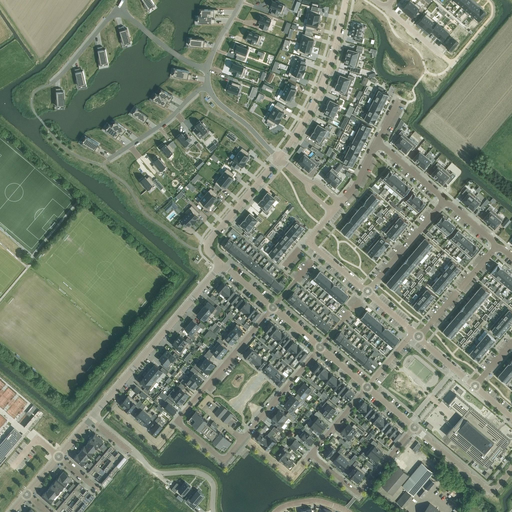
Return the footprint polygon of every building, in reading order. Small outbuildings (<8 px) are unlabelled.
[(142,0),(146,5),(144,6),(147,11),(155,5),(151,0),(142,0)] [(272,0),(270,4),(271,5),(270,7),(272,8),(271,11),(282,15),(285,5),(279,3),(279,2),(276,1),(275,2),(272,0)] [(405,1),(401,6),(404,8),(402,9),(407,13),(416,3),(415,4),(410,0),(408,3),(405,1)] [(469,0),(467,0),(461,8),(466,11),(473,3),(469,0)] [(416,3),(407,13),(412,17),(413,16),(416,18),(420,13),(417,11),(421,7),(416,3)] [(473,3),(466,11),(466,10),(470,14),(477,6),(473,3)] [(477,6),(470,14),(474,17),(474,18),(473,19),(481,9),(481,10),(477,6)] [(481,9),(473,19),(477,23),(478,22),(486,13),(481,9)] [(310,10),(308,19),(320,22),(321,18),(319,18),(320,16),(318,15),(319,12),(318,12),(311,10),(310,10)] [(426,14),(418,23),(424,28),(432,19),(426,14)] [(260,15),(258,19),(259,20),(258,22),(260,23),(259,27),(267,30),(271,20),(267,18),(268,17),(264,16),(263,17),(260,15)] [(308,19),(306,28),(314,31),(315,27),(317,28),(318,25),(319,26),(320,22),(308,19)] [(432,19),(424,28),(429,33),(437,23),(432,19)] [(354,23),(351,36),(356,38),(355,41),(362,43),(363,39),(360,38),(363,25),(354,23)] [(437,23),(429,33),(431,31),(436,36),(444,27),(443,27),(443,28),(437,23)] [(123,26),(119,28),(124,45),(131,42),(127,29),(124,29),(123,26)] [(444,27),(436,36),(442,40),(449,32),(444,27)] [(248,31),(246,35),(247,35),(246,37),(248,38),(247,41),(258,45),(261,36),(255,33),(256,32),(252,31),(251,32),(248,31)] [(302,34),(299,43),(312,46),(313,47),(314,43),(313,43),(314,40),(312,40),(313,37),(302,34)] [(450,36),(444,42),(448,45),(446,47),(451,51),(453,48),(455,49),(457,46),(456,45),(458,42),(450,36)] [(189,42),(189,43),(190,43),(189,45),(207,47),(208,43),(204,42),(205,39),(190,38),(190,42),(189,42)] [(299,43),(297,52),(308,55),(309,52),(311,52),(312,46),(299,43)] [(236,45),(235,49),(236,49),(235,51),(237,52),(236,55),(245,59),(249,49),(244,47),(244,46),(240,45),(240,46),(236,45)] [(102,47),(97,47),(100,60),(98,60),(98,65),(108,63),(106,49),(103,50),(102,47)] [(346,55),(346,56),(359,60),(361,53),(362,53),(363,50),(357,49),(356,51),(348,49),(347,55),(346,55)] [(345,58),(344,64),(351,66),(350,71),(359,73),(361,68),(357,67),(359,60),(346,56),(345,58)] [(295,58),(291,67),(294,67),(304,71),(306,66),(304,65),(306,62),(295,58)] [(232,63),(231,67),(232,67),(231,69),(233,70),(232,73),(242,77),(246,68),(240,66),(240,65),(236,63),(236,64),(232,63)] [(294,67),(290,76),(299,80),(300,77),(302,77),(304,71),(294,67)] [(80,68),(75,69),(79,87),(86,85),(83,71),(80,71),(80,68)] [(175,69),(174,76),(191,80),(192,75),(189,74),(189,72),(175,69)] [(338,80),(337,82),(350,87),(352,80),(353,80),(355,77),(349,75),(348,78),(340,75),(338,80)] [(286,81),(281,89),(284,90),(294,95),(296,90),(294,89),(296,86),(286,81)] [(227,86),(226,90),(227,90),(227,91),(230,92),(229,93),(233,94),(233,93),(237,94),(241,85),(232,82),(231,85),(229,84),(228,87),(227,86)] [(337,84),(335,89),(342,92),(341,95),(347,97),(348,94),(347,94),(350,87),(337,82),(337,84)] [(60,88),(55,89),(57,106),(64,106),(63,91),(61,92),(60,88)] [(162,89),(158,95),(170,102),(173,96),(162,89)] [(377,89),(374,94),(386,100),(389,95),(377,89)] [(281,96),(279,99),(287,103),(289,100),(291,101),(292,99),(293,99),(295,96),(294,95),(284,90),(281,96)] [(156,94),(153,100),(165,107),(165,106),(168,108),(170,105),(167,103),(168,101),(170,102),(158,95),(157,94),(156,94)] [(374,94),(372,98),(384,104),(386,100),(374,94)] [(372,98),(369,104),(372,105),(381,110),(384,104),(372,98)] [(327,105),(327,107),(336,111),(340,105),(330,100),(328,105),(327,105)] [(275,104),(270,112),(271,113),(281,118),(284,113),(282,112),(284,109),(275,104)] [(372,105),(369,109),(379,114),(381,110),(372,105)] [(326,108),(323,114),(333,118),(336,111),(327,107),(326,108)] [(137,108),(132,114),(144,123),(149,117),(137,108)] [(369,109),(367,114),(376,119),(379,114),(369,109)] [(271,113),(266,121),(268,122),(273,125),(274,125),(276,123),(278,124),(279,122),(281,118),(271,113)] [(365,113),(362,118),(374,124),(376,119),(367,114),(365,113)] [(110,125),(122,135),(126,129),(116,121),(112,126),(110,125)] [(197,127),(194,129),(200,137),(201,138),(209,132),(208,130),(205,127),(205,126),(206,126),(203,123),(202,123),(200,121),(199,121),(196,123),(197,124),(195,126),(197,127)] [(360,121),(358,126),(369,132),(372,127),(360,121)] [(315,129),(314,130),(325,137),(326,137),(323,136),(327,130),(330,132),(332,129),(326,126),(325,128),(318,124),(315,129)] [(110,125),(105,130),(119,141),(121,137),(119,135),(120,133),(122,135),(110,125)] [(358,126),(355,131),(367,137),(369,132),(358,126)] [(313,132),(310,137),(317,141),(316,144),(321,147),(323,144),(322,143),(324,140),(325,137),(314,130),(313,132)] [(355,131),(353,136),(355,137),(364,142),(367,137),(355,131)] [(400,137),(394,143),(399,147),(400,149),(409,138),(403,134),(404,133),(402,131),(397,136),(400,137)] [(180,134),(176,137),(177,138),(179,140),(178,141),(181,144),(181,143),(184,146),(192,140),(186,133),(183,135),(182,133),(180,135),(180,134)] [(86,137),(81,145),(86,148),(87,146),(98,152),(100,148),(97,146),(99,144),(86,137)] [(355,137),(352,142),(362,147),(364,142),(355,137)] [(409,138),(400,149),(401,150),(406,153),(410,148),(412,150),(417,145),(414,143),(409,138)] [(352,142),(350,147),(360,151),(362,147),(352,142)] [(163,145),(160,147),(161,148),(162,150),(162,151),(164,154),(165,153),(168,157),(175,150),(174,148),(169,143),(167,146),(166,144),(164,146),(163,145)] [(212,146),(209,149),(211,152),(214,149),(217,147),(215,144),(212,146)] [(348,146),(345,151),(347,152),(357,157),(360,151),(350,147),(348,146)] [(240,150),(237,155),(246,162),(249,157),(247,156),(248,155),(249,153),(242,148),(240,150)] [(418,153),(413,159),(417,163),(418,164),(425,156),(420,151),(418,153)] [(347,152),(345,156),(355,161),(357,157),(347,152)] [(304,154),(297,162),(302,166),(303,167),(312,157),(310,159),(304,154)] [(425,156),(418,164),(420,165),(424,169),(430,162),(431,164),(435,160),(427,154),(425,156)] [(236,155),(230,163),(231,163),(238,169),(240,166),(242,167),(243,165),(244,166),(246,162),(237,155),(236,155)] [(343,155),(340,160),(352,166),(355,161),(345,156),(343,155)] [(155,164),(152,166),(158,173),(166,166),(163,163),(164,162),(161,159),(160,160),(158,158),(158,157),(155,160),(155,161),(153,162),(155,164)] [(312,157),(303,167),(304,168),(305,168),(309,172),(314,166),(316,168),(320,163),(318,161),(317,162),(312,157)] [(332,168),(324,178),(329,183),(338,173),(341,169),(342,167),(343,164),(340,163),(339,165),(335,170),(332,168)] [(435,170),(431,175),(435,178),(435,179),(437,180),(445,170),(440,165),(437,163),(433,168),(435,170)] [(227,168),(221,176),(230,183),(234,178),(232,177),(234,174),(227,168)] [(382,176),(378,181),(380,182),(382,181),(386,184),(394,174),(390,170),(384,177),(382,176)] [(445,170),(437,180),(438,181),(443,185),(446,181),(448,183),(455,175),(452,172),(451,174),(445,170)] [(338,173),(329,183),(335,188),(342,179),(337,175),(338,173)] [(394,174),(386,184),(390,188),(398,178),(394,174)] [(143,177),(140,180),(142,183),(141,184),(144,187),(145,186),(147,189),(153,185),(155,183),(161,190),(163,188),(156,179),(153,181),(149,176),(147,178),(145,177),(143,178),(143,177)] [(221,176),(215,183),(222,189),(224,187),(226,188),(230,183),(221,176)] [(398,178),(390,188),(394,191),(402,181),(398,178)] [(402,181),(394,191),(398,195),(407,185),(402,181)] [(187,186),(186,186),(193,192),(196,188),(192,185),(189,183),(187,186)] [(407,185),(398,195),(402,198),(411,188),(407,185)] [(211,188),(204,195),(213,203),(217,198),(215,197),(218,194),(211,188)] [(466,196),(462,201),(466,204),(466,205),(467,206),(476,196),(470,191),(467,188),(462,193),(466,196)] [(280,199),(276,195),(274,197),(268,192),(264,196),(262,197),(271,205),(276,199),(278,201),(280,199)] [(413,192),(405,202),(409,206),(417,196),(413,192)] [(373,193),(369,197),(377,204),(381,200),(373,193)] [(204,195),(198,203),(205,209),(207,206),(208,208),(213,203),(204,195)] [(417,196),(409,206),(413,209),(422,199),(417,196)] [(473,211),(482,201),(476,196),(467,206),(469,207),(473,211)] [(271,205),(262,197),(261,199),(258,203),(264,209),(262,211),(267,215),(269,213),(266,210),(271,205)] [(369,197),(365,201),(374,208),(377,204),(369,197)] [(422,199),(413,209),(417,213),(421,208),(422,209),(424,206),(426,203),(422,199)] [(172,201),(165,209),(167,212),(172,207),(175,209),(178,206),(172,201)] [(365,201),(362,205),(370,212),(374,208),(365,201)] [(185,212),(186,214),(194,222),(199,217),(197,216),(198,216),(200,214),(192,205),(185,212)] [(362,205),(358,210),(366,216),(370,212),(362,205)] [(489,224),(497,214),(492,209),(493,208),(490,206),(486,211),(488,213),(483,219),(487,223),(489,224)] [(358,210),(355,213),(363,220),(366,216),(358,210)] [(263,220),(258,216),(256,218),(250,213),(246,217),(245,218),(253,226),(258,220),(261,222),(263,220)] [(355,213),(352,217),(360,224),(363,220),(355,213)] [(186,214),(180,221),(186,227),(189,225),(190,226),(194,222),(186,214)] [(495,229),(503,219),(497,214),(489,224),(490,225),(495,229)] [(399,215),(395,219),(405,228),(409,223),(399,215)] [(438,229),(447,219),(443,215),(440,218),(438,220),(438,221),(434,225),(438,229)] [(352,217),(348,222),(356,228),(360,224),(352,217)] [(253,226),(245,218),(243,220),(244,220),(240,224),(246,230),(245,232),(249,236),(251,234),(248,231),(253,226)] [(295,219),(291,223),(301,231),(305,227),(295,219)] [(395,219),(391,223),(401,232),(405,228),(395,219)] [(443,232),(451,222),(447,219),(438,229),(443,232)] [(348,222),(345,225),(353,232),(356,228),(348,222)] [(455,226),(451,222),(443,232),(447,236),(455,226)] [(291,223),(288,227),(298,236),(301,231),(291,223)] [(391,223),(388,227),(398,236),(401,232),(391,223)] [(345,225),(341,230),(349,237),(353,232),(345,225)] [(288,227),(284,231),(286,233),(294,240),(298,236),(288,227)] [(388,227),(384,232),(389,236),(392,238),(394,240),(398,236),(388,227)] [(453,244),(462,234),(458,230),(449,240),(453,244)] [(286,233),(283,237),(291,244),(294,240),(286,233)] [(380,234),(376,239),(386,247),(390,243),(389,242),(386,239),(380,234)] [(458,247),(466,237),(462,234),(453,244),(458,247)] [(281,235),(277,240),(279,241),(287,248),(291,244),(283,237),(281,235)] [(462,251),(470,241),(466,237),(458,247),(462,251)] [(234,242),(230,238),(228,240),(228,239),(225,242),(226,243),(223,246),(227,250),(234,242)] [(433,245),(425,238),(422,242),(430,249),(433,245)] [(376,239),(373,243),(383,251),(386,247),(376,239)] [(279,241),(276,245),(284,252),(287,248),(279,241)] [(466,254),(474,244),(470,241),(462,251),(466,254)] [(234,242),(227,250),(231,253),(237,245),(234,242)] [(430,249),(422,242),(418,246),(426,253),(430,249)] [(274,243),(270,248),(280,256),(284,252),(276,245),(274,243)] [(373,243),(369,247),(379,255),(383,251),(373,243)] [(470,258),(479,248),(474,244),(466,254),(470,258)] [(241,248),(237,245),(231,253),(235,256),(241,248)] [(426,253),(418,246),(415,250),(423,257),(426,253)] [(371,249),(367,253),(375,260),(379,255),(369,247),(371,249)] [(245,251),(241,248),(235,256),(238,259),(245,251)] [(270,248),(267,252),(277,260),(280,256),(270,248)] [(423,257),(415,250),(411,254),(419,261),(423,257)] [(248,254),(245,251),(238,259),(242,262),(249,254),(248,254)] [(253,257),(249,254),(242,262),(246,265),(253,257)] [(419,261),(411,254),(408,258),(416,265),(419,261)] [(253,257),(246,265),(249,268),(255,262),(251,259),(253,257)] [(416,265),(408,258),(404,263),(412,270),(416,265)] [(451,260),(447,264),(457,273),(461,268),(451,260)] [(259,265),(255,262),(249,268),(253,271),(259,265)] [(412,270),(404,263),(400,267),(409,274),(412,270)] [(457,273),(447,264),(449,266),(445,270),(454,277),(457,273)] [(494,278),(502,268),(498,264),(496,267),(495,267),(493,270),(489,274),(494,278)] [(263,268),(259,265),(253,271),(257,275),(264,266),(263,268)] [(268,270),(264,266),(257,275),(261,278),(268,270)] [(409,274),(400,267),(397,271),(405,278),(409,274)] [(498,282),(506,272),(502,268),(494,278),(498,282)] [(273,273),(268,270),(261,278),(265,282),(273,273)] [(454,277),(445,270),(442,273),(440,272),(450,281),(454,277)] [(320,271),(313,279),(317,282),(324,274),(320,271)] [(405,278),(397,271),(393,275),(402,282),(405,278)] [(450,281),(440,272),(437,276),(447,285),(450,281)] [(504,283),(511,275),(506,272),(498,282),(502,285),(504,283)] [(273,273),(265,282),(269,285),(276,278),(272,274),(273,274),(273,273)] [(324,274),(317,282),(321,286),(328,278),(324,274)] [(402,282),(393,275),(390,279),(398,286),(402,282)] [(447,285),(437,276),(438,278),(435,282),(433,280),(443,289),(447,285)] [(276,278),(269,285),(274,289),(281,280),(279,282),(275,279),(276,278)] [(328,278),(321,286),(325,289),(332,281),(328,278)] [(398,286),(390,279),(386,283),(395,290),(398,286)] [(281,280),(274,289),(278,293),(281,289),(282,290),(282,289),(284,287),(283,286),(285,284),(281,280)] [(443,289),(433,280),(430,285),(440,293),(443,289)] [(332,281),(325,289),(329,293),(336,285),(332,281)] [(227,286),(228,285),(223,282),(220,285),(219,284),(216,287),(217,288),(216,290),(221,294),(221,293),(227,286)] [(336,285),(329,293),(334,296),(341,288),(336,285)] [(482,285),(478,290),(486,297),(490,292),(482,285)] [(227,286),(221,293),(225,296),(232,289),(231,288),(231,289),(227,286)] [(341,288),(334,296),(338,300),(345,292),(341,288)] [(232,289),(225,296),(229,300),(236,292),(232,289)] [(422,291),(422,292),(432,300),(436,296),(427,289),(424,293),(422,291)] [(478,290),(475,294),(483,301),(486,297),(478,290)] [(234,303),(239,296),(235,293),(236,292),(229,300),(234,303)] [(291,304),(299,296),(294,292),(292,294),(289,296),(290,297),(287,300),(291,304)] [(345,292),(338,300),(342,304),(349,295),(345,292)] [(432,300),(422,292),(418,296),(428,304),(432,300)] [(479,305),(483,301),(475,294),(471,298),(479,305)] [(234,303),(233,304),(237,307),(243,299),(239,296),(234,303)] [(295,307),(302,300),(298,297),(299,296),(291,304),(295,307)] [(428,304),(418,296),(415,300),(425,308),(428,304)] [(476,309),(479,305),(471,298),(468,302),(476,309)] [(243,299),(237,307),(241,311),(242,310),(248,303),(244,299),(243,299)] [(305,303),(302,300),(295,307),(299,310),(305,303)] [(425,308),(415,300),(411,304),(421,313),(425,308)] [(216,308),(208,301),(204,306),(212,312),(214,314),(218,310),(216,308)] [(472,313),(476,309),(468,302),(464,306),(472,313)] [(252,306),(248,303),(242,310),(246,313),(252,306)] [(305,303),(299,310),(302,313),(309,306),(305,303)] [(204,306),(201,310),(209,317),(212,312),(204,306)] [(252,306),(246,313),(250,317),(256,309),(252,306)] [(312,310),(308,307),(309,306),(302,313),(306,316),(313,308),(312,310)] [(469,317),(472,313),(464,306),(461,310),(469,317)] [(313,308),(306,316),(310,320),(317,311),(313,308)] [(255,321),(257,319),(257,318),(260,314),(256,310),(256,309),(250,317),(249,318),(254,322),(255,320),(255,321)] [(201,318),(201,319),(204,321),(204,320),(205,321),(209,317),(201,310),(197,314),(201,318)] [(364,322),(371,314),(367,310),(360,319),(364,322)] [(465,321),(469,317),(461,310),(457,314),(465,321)] [(317,311),(310,320),(313,323),(320,315),(317,311)] [(511,322),(511,318),(504,312),(500,316),(510,325),(511,322)] [(368,326),(375,318),(371,314),(364,322),(368,326)] [(462,325),(465,321),(457,314),(453,319),(462,325)] [(320,315),(313,323),(317,326),(323,319),(319,316),(320,315)] [(510,325),(500,316),(497,320),(507,329),(510,325)] [(372,329),(379,321),(375,318),(368,326),(372,329)] [(323,319),(317,326),(321,329),(326,322),(323,319)] [(458,330),(462,325),(453,319),(450,323),(458,330)] [(193,320),(189,324),(197,331),(201,327),(199,325),(193,320)] [(507,329),(497,320),(493,324),(503,333),(507,329)] [(376,333),(383,325),(379,321),(372,329),(376,333)] [(264,328),(264,329),(268,332),(275,325),(274,325),(270,322),(266,326),(264,328)] [(325,332),(328,329),(329,329),(331,327),(330,326),(331,326),(326,322),(321,329),(325,332)] [(455,334),(458,330),(450,323),(446,327),(455,334)] [(197,331),(189,324),(185,329),(191,334),(193,336),(197,331)] [(231,329),(239,335),(243,331),(239,327),(240,326),(237,324),(236,325),(234,324),(230,328),(231,329)] [(503,333),(493,324),(490,328),(497,335),(500,337),(503,333)] [(278,329),(279,329),(275,325),(268,332),(273,336),(278,329)] [(380,336),(387,328),(383,325),(376,333),(380,336)] [(443,331),(451,338),(455,334),(446,327),(443,331)] [(384,340),(391,332),(387,328),(380,336),(384,340)] [(231,329),(228,333),(236,339),(239,335),(231,329)] [(283,332),(282,332),(278,329),(273,336),(277,339),(283,332)] [(345,335),(341,331),(338,335),(337,334),(335,337),(336,338),(334,340),(338,344),(345,335)] [(232,344),(236,339),(228,333),(227,332),(223,336),(225,338),(224,339),(227,342),(228,340),(229,341),(232,344)] [(287,336),(283,332),(277,339),(281,343),(287,336)] [(389,343),(396,335),(391,332),(384,340),(389,343)] [(492,344),(495,340),(491,336),(487,333),(484,337),(488,341),(492,344)] [(189,343),(190,343),(186,340),(180,335),(176,339),(186,348),(189,343)] [(338,344),(342,347),(349,339),(345,336),(345,335),(338,344)] [(393,347),(400,339),(396,335),(389,343),(393,347)] [(281,343),(285,346),(291,339),(287,336),(281,343)] [(488,348),(492,344),(488,341),(484,337),(480,341),(484,345),(488,348)] [(177,348),(182,352),(186,348),(176,339),(172,344),(177,348)] [(295,343),(291,339),(285,346),(289,350),(295,343)] [(342,347),(346,351),(353,343),(349,339),(342,347)] [(222,344),(218,341),(218,342),(214,346),(224,354),(228,349),(222,344)] [(485,352),(488,348),(484,345),(480,341),(477,345),(481,349),(485,352)] [(299,346),(295,343),(289,350),(293,353),(299,346)] [(353,343),(346,351),(350,354),(357,346),(353,343)] [(481,356),(485,352),(481,349),(477,345),(473,349),(477,353),(481,356)] [(214,346),(211,350),(214,353),(220,358),(224,354),(214,346)] [(255,350),(251,346),(249,348),(248,347),(245,350),(247,351),(244,355),(248,358),(255,350)] [(299,346),(293,353),(297,357),(296,358),(297,358),(303,350),(304,350),(299,346)] [(361,350),(357,346),(350,354),(355,358),(361,350)] [(361,350),(355,358),(359,361),(364,354),(367,351),(363,348),(361,350)] [(478,361),(481,356),(477,353),(473,349),(469,354),(478,361)] [(173,363),(177,358),(173,355),(167,350),(163,354),(173,363)] [(255,350),(248,358),(252,361),(258,354),(254,351),(255,350)] [(303,361),(304,359),(304,358),(307,354),(303,350),(297,358),(301,361),(302,360),(303,361)] [(169,367),(173,363),(163,354),(159,359),(165,364),(169,367)] [(252,361),(256,365),(262,358),(258,354),(252,361)] [(368,358),(364,354),(359,361),(363,364),(369,357),(368,358)] [(215,364),(212,362),(209,359),(206,357),(202,361),(201,360),(201,361),(211,369),(215,364)] [(373,360),(369,357),(363,364),(367,368),(374,359),(373,360)] [(256,365),(260,369),(264,364),(267,362),(262,358),(256,365)] [(378,363),(374,359),(367,368),(371,372),(373,369),(374,370),(376,367),(375,367),(378,363)] [(203,370),(207,373),(211,369),(201,361),(198,365),(197,365),(201,368),(203,370)] [(270,362),(263,370),(267,374),(274,366),(270,362)] [(321,365),(317,362),(313,366),(311,368),(312,368),(310,370),(315,373),(321,365)] [(160,376),(163,372),(164,372),(161,369),(155,364),(151,369),(160,376)] [(320,376),(326,369),(322,365),(321,365),(315,373),(316,373),(320,376)] [(274,366),(267,374),(271,377),(279,369),(278,369),(274,366)] [(511,376),(511,373),(505,368),(502,372),(510,379),(511,376)] [(151,369),(147,373),(157,381),(156,380),(160,376),(151,369)] [(279,369),(271,377),(276,381),(283,372),(279,369)] [(329,372),(326,369),(320,376),(324,379),(329,372)] [(198,384),(202,380),(200,378),(196,375),(192,371),(188,376),(188,375),(187,375),(198,384)] [(283,372),(276,381),(280,385),(283,381),(284,383),(287,380),(285,378),(286,377),(282,373),(283,372)] [(334,376),(330,372),(329,372),(324,379),(328,383),(334,376)] [(510,379),(502,372),(498,376),(506,383),(510,379)] [(153,386),(157,381),(147,373),(144,378),(153,386)] [(187,375),(184,379),(184,380),(188,384),(194,389),(198,384),(187,375)] [(338,379),(334,376),(328,383),(332,386),(338,379)] [(153,386),(144,378),(140,382),(145,387),(149,390),(150,390),(153,386)] [(184,380),(184,379),(183,379),(180,382),(186,387),(188,384),(184,380)] [(342,382),(338,379),(332,386),(336,390),(342,382)] [(340,393),(347,386),(342,382),(336,390),(335,391),(340,394),(340,393)] [(304,383),(301,387),(310,394),(315,388),(311,385),(309,387),(304,383)] [(344,398),(350,390),(351,390),(347,386),(340,393),(344,397),(343,398),(344,398)] [(186,393),(183,390),(182,389),(180,387),(176,392),(185,399),(189,395),(186,393)] [(301,387),(298,391),(302,395),(300,397),(301,397),(305,401),(310,394),(301,387)] [(350,401),(352,398),(351,398),(355,394),(350,390),(344,398),(348,401),(349,400),(350,401)] [(176,392),(173,396),(174,398),(176,399),(177,400),(181,404),(185,399),(176,392)] [(120,404),(125,408),(133,399),(129,395),(120,404)] [(291,398),(289,400),(297,408),(301,403),(306,407),(308,404),(305,401),(301,397),(299,399),(297,399),(293,395),(292,396),(292,395),(290,397),(291,398)] [(139,401),(139,400),(138,402),(133,399),(125,408),(130,412),(135,405),(139,401)] [(328,399),(323,405),(332,414),(336,409),(334,408),(336,406),(333,404),(328,399)] [(475,399),(473,402),(480,408),(483,410),(487,413),(488,412),(489,412),(487,414),(501,426),(503,423),(475,399)] [(176,409),(171,405),(165,400),(161,405),(163,407),(172,414),(176,409)] [(289,400),(285,405),(290,410),(288,412),(295,419),(298,416),(294,412),(297,408),(289,400)] [(362,413),(368,405),(364,402),(361,406),(360,405),(358,408),(359,408),(358,410),(362,413)] [(221,405),(219,407),(215,413),(218,416),(224,408),(221,405)] [(332,414),(323,405),(317,411),(321,415),(323,416),(324,414),(329,418),(332,414)] [(367,416),(373,408),(369,405),(368,405),(362,413),(363,412),(367,416)] [(504,435),(499,430),(497,429),(491,424),(489,422),(483,417),(470,406),(464,413),(463,414),(462,415),(463,415),(460,419),(459,419),(457,422),(454,425),(453,426),(452,427),(446,433),(446,434),(459,446),(473,457),(475,459),(486,468),(494,459),(494,458),(495,457),(496,456),(502,449),(503,449),(510,440),(504,435)] [(136,417),(140,421),(148,412),(143,408),(141,411),(136,417)] [(221,418),(227,410),(224,408),(218,416),(221,418)] [(371,419),(377,412),(373,408),(367,416),(366,417),(370,420),(371,419)] [(224,421),(230,413),(227,410),(221,418),(224,421)] [(278,413),(276,415),(285,422),(289,418),(293,422),(295,419),(288,412),(286,414),(285,414),(280,410),(280,411),(279,410),(277,412),(278,413)] [(154,413),(153,415),(148,411),(148,412),(140,421),(145,425),(150,418),(154,413)] [(189,420),(193,423),(194,422),(198,425),(197,427),(200,429),(205,433),(206,432),(210,435),(209,436),(213,440),(216,443),(217,442),(221,445),(220,446),(224,450),(231,442),(224,436),(216,429),(217,428),(212,424),(211,424),(203,417),(196,411),(189,420)] [(319,418),(321,415),(317,411),(314,414),(317,416),(313,421),(322,428),(326,424),(319,418)] [(381,416),(377,412),(371,419),(375,423),(381,416)] [(233,415),(230,413),(224,421),(227,423),(231,417),(233,415)] [(276,414),(271,419),(279,425),(276,428),(279,430),(281,432),(284,429),(281,427),(285,422),(276,415),(276,414)] [(379,426),(385,419),(381,416),(375,423),(379,426)] [(310,418),(304,426),(309,430),(311,427),(318,433),(319,433),(319,434),(321,431),(320,431),(322,428),(313,421),(310,418)] [(156,423),(156,425),(151,430),(156,434),(164,425),(159,421),(161,419),(156,423)] [(385,419),(379,426),(378,427),(383,431),(383,430),(389,423),(390,423),(385,419)] [(364,432),(360,428),(354,423),(352,426),(349,424),(345,428),(354,436),(358,431),(362,435),(364,432)] [(389,423),(383,430),(388,433),(393,426),(389,423)] [(392,437),(398,430),(393,426),(388,433),(392,437)] [(297,434),(295,437),(300,441),(302,438),(309,444),(310,444),(312,442),(311,442),(313,439),(310,437),(312,436),(311,435),(312,433),(305,427),(302,430),(304,431),(300,436),(297,434)] [(345,428),(341,433),(348,439),(345,442),(350,446),(353,443),(350,440),(354,436),(345,428)] [(7,437),(0,445),(0,452),(3,456),(0,459),(0,460),(4,456),(22,435),(23,434),(22,433),(21,435),(16,430),(12,434),(11,433),(7,437)] [(398,430),(392,437),(396,440),(397,441),(399,438),(398,438),(402,433),(398,430)] [(260,442),(264,445),(270,437),(267,435),(266,434),(264,437),(260,433),(256,438),(258,440),(257,441),(259,443),(260,442)] [(95,434),(91,438),(98,444),(102,440),(101,439),(102,439),(100,437),(100,438),(95,434)] [(276,443),(270,437),(264,445),(263,445),(264,446),(264,447),(266,449),(267,448),(268,449),(273,444),(274,445),(276,443)] [(98,444),(91,438),(87,442),(88,443),(95,448),(98,444)] [(373,445),(370,449),(379,457),(383,452),(376,446),(378,444),(373,440),(371,443),(373,445)] [(95,448),(88,443),(85,446),(91,452),(95,448)] [(416,446),(412,450),(415,452),(419,448),(421,445),(418,443),(416,446)] [(329,458),(336,449),(331,445),(324,453),(324,454),(323,455),(326,457),(327,456),(329,458)] [(81,451),(88,457),(91,452),(85,446),(84,446),(80,450),(81,451)] [(110,446),(99,459),(102,462),(106,457),(109,459),(112,455),(110,453),(113,449),(112,448),(112,447),(110,446)] [(281,460),(282,460),(288,453),(289,451),(284,447),(283,448),(282,447),(280,449),(281,451),(276,456),(278,457),(277,458),(280,460),(280,459),(281,460)] [(336,453),(339,455),(333,462),(338,465),(346,456),(342,452),(343,450),(341,448),(336,453)] [(363,452),(361,455),(365,459),(368,456),(375,462),(376,462),(378,460),(377,459),(379,457),(370,449),(366,454),(363,452)] [(78,455),(84,460),(88,457),(81,451),(78,455)] [(114,463),(118,459),(121,455),(119,453),(118,454),(117,453),(114,456),(112,455),(109,459),(111,461),(107,465),(110,468),(114,463)] [(288,453),(282,460),(285,463),(284,464),(287,466),(287,465),(289,466),(293,461),(289,458),(291,455),(288,453)] [(84,460),(78,455),(77,454),(73,459),(78,463),(80,465),(80,464),(81,465),(84,460)] [(346,456),(338,465),(342,469),(347,463),(350,466),(358,457),(355,454),(350,459),(346,456)] [(124,459),(122,458),(120,461),(118,459),(114,463),(116,465),(112,470),(115,473),(126,459),(124,458),(124,459)] [(88,472),(90,474),(91,473),(92,474),(95,471),(97,472),(101,468),(98,466),(102,462),(99,459),(88,472)] [(354,468),(348,474),(353,478),(361,469),(357,465),(358,463),(356,461),(352,466),(354,468)] [(403,486),(414,495),(434,472),(422,463),(403,486)] [(103,470),(101,468),(97,472),(99,474),(97,478),(98,479),(97,480),(99,481),(102,477),(106,473),(110,468),(107,465),(103,470)] [(404,471),(399,467),(391,476),(396,480),(404,471)] [(361,469),(353,478),(355,480),(354,481),(356,483),(357,482),(366,472),(361,469)] [(102,482),(103,483),(102,484),(104,486),(115,473),(112,470),(108,475),(106,473),(102,477),(104,479),(102,482)] [(404,471),(396,480),(400,484),(408,475),(404,471)] [(70,477),(68,475),(67,475),(63,472),(60,476),(67,482),(70,478),(70,477)] [(63,486),(67,482),(60,476),(59,475),(56,480),(63,486)] [(383,486),(387,490),(396,480),(391,476),(383,486)] [(430,479),(423,487),(428,490),(434,483),(430,479)] [(63,486),(56,480),(52,484),(59,490),(63,486)] [(396,480),(387,490),(392,494),(400,484),(396,480)] [(177,482),(171,489),(175,492),(178,489),(184,494),(191,487),(185,482),(181,486),(177,482)] [(52,484),(48,488),(49,488),(58,497),(62,492),(59,490),(52,484)] [(79,486),(80,485),(78,484),(67,497),(70,499),(74,495),(77,497),(80,492),(78,490),(81,487),(79,486)] [(453,486),(448,491),(453,496),(458,490),(453,486)] [(422,498),(427,491),(422,487),(417,493),(422,498)] [(49,488),(46,492),(53,498),(55,500),(58,497),(49,488)] [(191,495),(187,499),(191,502),(189,505),(194,509),(197,505),(196,504),(204,495),(198,490),(193,496),(191,495)] [(86,497),(89,493),(87,491),(86,492),(85,491),(82,494),(80,492),(77,497),(79,498),(75,503),(78,506),(82,501),(86,497)] [(403,494),(410,500),(413,496),(407,491),(403,494)] [(53,498),(46,492),(45,492),(41,496),(46,500),(46,501),(48,503),(48,502),(49,503),(53,498)] [(400,498),(407,504),(410,500),(403,494),(400,498)] [(83,510),(94,497),(92,495),(92,496),(90,495),(88,499),(86,497),(82,501),(84,503),(80,508),(83,510)] [(65,510),(69,506),(66,504),(70,499),(67,497),(56,510),(58,511),(59,510),(60,511),(63,508),(65,510)] [(397,502),(403,508),(407,504),(400,498),(397,502)] [(72,511),(74,511),(78,506),(75,503),(71,508),(69,506),(65,510),(67,511),(72,511)] [(440,511),(430,503),(422,511),(440,511)]
